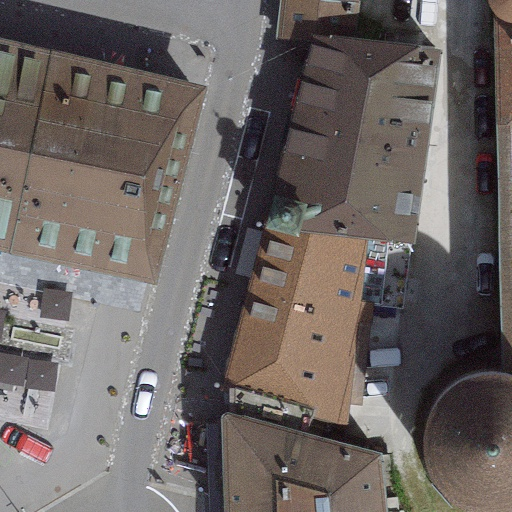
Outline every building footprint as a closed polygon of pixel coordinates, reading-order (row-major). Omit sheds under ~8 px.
[(355,0),(290,0),(288,27),(306,29),(353,31),(355,0)] [(430,37),(353,31),(306,29),(221,392),(297,419),(352,420),(369,258),(401,257),(430,37)] [(192,98),(0,51),(0,239),(152,273),(192,98)] [(0,403),(60,411),(76,273),(0,264),(0,403)] [(511,359),(490,356),(455,367),(430,393),(419,429),(426,465),(435,475),(450,493),(484,508),(511,505),(511,359)] [(297,419),(221,392),(217,511),(368,511),(369,445),(297,419)]
